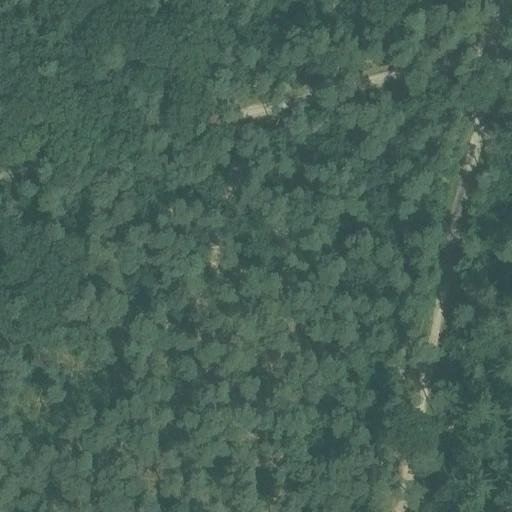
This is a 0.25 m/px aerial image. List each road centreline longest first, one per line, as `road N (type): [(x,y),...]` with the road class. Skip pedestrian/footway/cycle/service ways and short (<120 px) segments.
road 1 (track): [(491,49),(0,168)]
road 2 (track): [(401,511),(491,49)]
